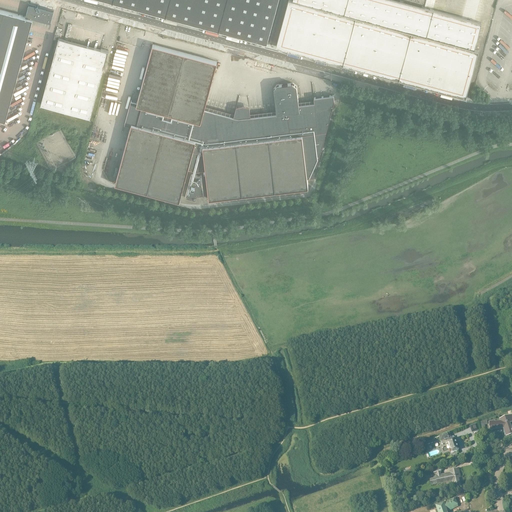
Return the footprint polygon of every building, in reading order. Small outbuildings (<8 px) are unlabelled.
[(170,0),(113,0),(113,2),(113,1),(166,16),(170,0)] [(226,0),(170,0),(166,16),(219,30),(226,0)] [(278,0),(226,0),(219,30),(267,43),(278,0)] [(396,0),(288,0),(276,46),(466,97),(478,50),(474,49),(482,23),(396,0)] [(54,11),(39,7),(38,5),(36,6),(29,4),(26,17),(0,9),(0,119),(6,121),(33,19),(51,23),(54,11)] [(101,49),(101,50),(59,39),(41,104),(90,117),(108,50),(101,49)] [(204,109),(217,62),(153,44),(137,102),(131,101),(125,124),(131,126),(115,184),(179,201),(188,169),(197,171),(205,170),(209,199),(308,187),(307,178),(314,177),(321,152),(318,132),(326,131),(335,101),(334,95),(314,98),(315,103),(299,105),(297,86),(293,83),(277,85),(274,89),(277,114),(239,118),(204,109)] [(191,174),(185,198),(196,200),(197,196),(204,195),(202,175),(196,175),(191,174)] [(511,423),(511,417),(511,416),(500,420),(501,422),(494,423),(489,423),(490,431),(503,429),(506,437),(511,434),(511,432),(509,424),(511,423)] [(458,452),(454,438),(451,439),(449,434),(439,438),(441,442),(442,445),(448,443),(452,454),(458,452)] [(435,476),(429,477),(430,484),(435,483),(436,483),(451,481),(453,489),(460,488),(458,478),(460,478),(458,470),(450,471),(450,474),(441,475),(441,473),(440,473),(440,472),(439,468),(436,469),(433,470),(434,474),(435,474),(436,473),(436,475),(435,475),(435,476)] [(458,504),(454,499),(444,504),(435,507),(436,511),(446,511),(447,511),(458,504)]
